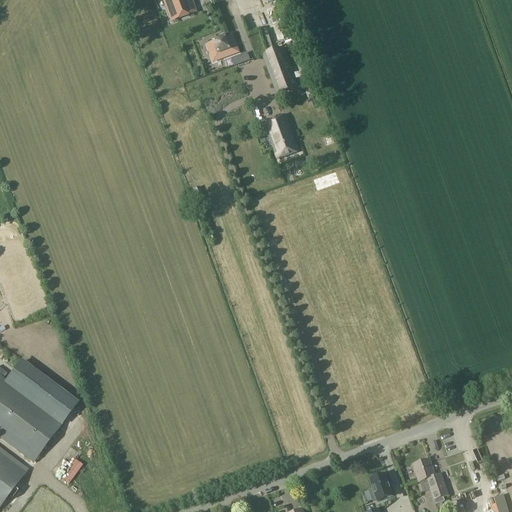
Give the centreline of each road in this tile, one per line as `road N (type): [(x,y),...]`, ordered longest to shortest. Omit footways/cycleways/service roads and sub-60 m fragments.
road 1 (unknown): [(334,459),(216,130),(228,108),(255,99)]
road 2 (unclassified): [(190,511),(511,394)]
